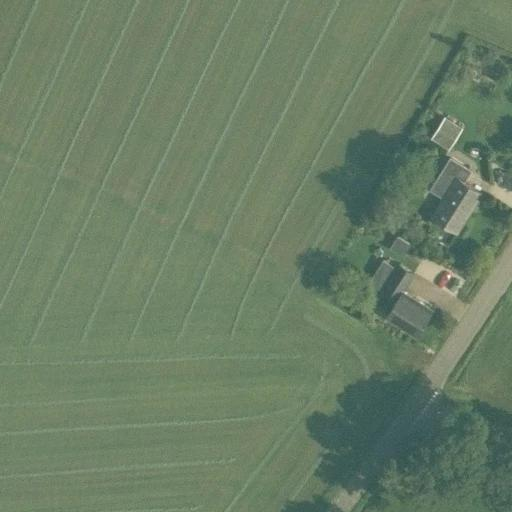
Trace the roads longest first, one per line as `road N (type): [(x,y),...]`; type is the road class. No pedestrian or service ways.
road 1 (tertiary): [(409,408),(511,256)]
road 2 (tertiary): [(336,511),(409,408)]
